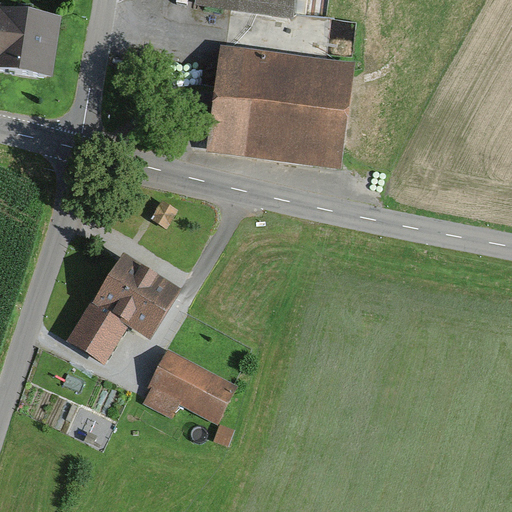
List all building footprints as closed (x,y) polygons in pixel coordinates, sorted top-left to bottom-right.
[(195,0),(195,9),(293,23),(296,0),(195,0)] [(60,24),(1,13),(0,21),(0,74),(49,83),(60,24)] [(222,50),(207,155),(341,174),(356,68),(222,50)] [(67,347),(103,370),(127,333),(150,347),(182,296),(149,275),(125,259),(92,310),(67,347)] [(238,391),(169,354),(150,390),(153,391),(145,406),(170,419),(176,407),(217,429),(238,391)] [(229,451),(235,432),(220,427),(214,446),(229,451)]
